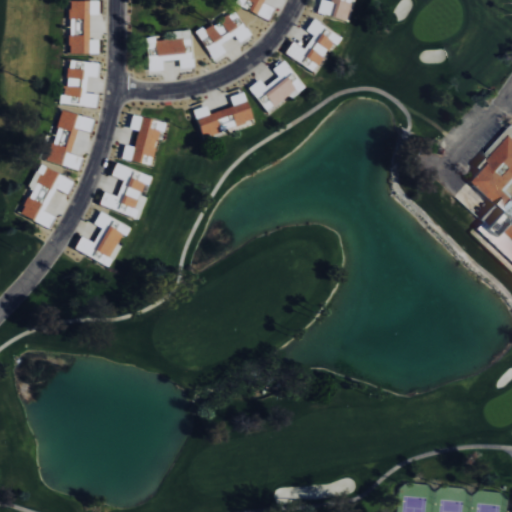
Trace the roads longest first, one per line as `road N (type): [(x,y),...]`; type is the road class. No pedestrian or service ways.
road 1 (residential): [(0,314),(62,239),(83,198),(115,91),(115,0)]
road 2 (residential): [(115,91),(191,89),(217,80),(273,40),(296,0)]
